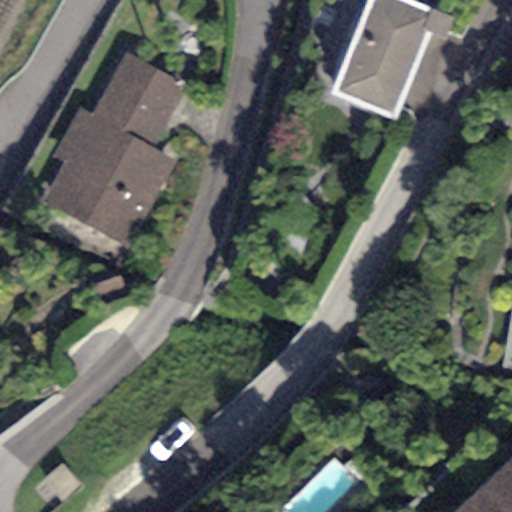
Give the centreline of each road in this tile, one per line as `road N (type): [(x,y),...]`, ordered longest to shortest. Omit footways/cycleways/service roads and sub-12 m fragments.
road 1 (residential): [(142,511),(316,347),(508,0)]
road 2 (residential): [(260,0),(204,231),(173,297),(121,361),(0,470)]
road 3 (residential): [(0,168),(92,0)]
